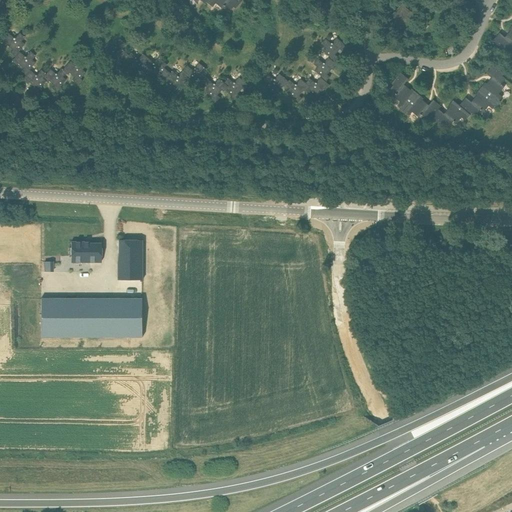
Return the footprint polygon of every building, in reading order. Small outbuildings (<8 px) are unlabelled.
[(0,0),(0,11),(0,12),(0,14),(5,18),(13,9),(7,4),(9,0),(0,0)] [(208,0),(207,2),(213,7),(216,3),(223,8),(225,6),(224,6),(225,4),(231,10),(234,7),(236,8),(243,0),(208,0)] [(327,0),(318,0),(316,3),(322,8),(317,14),(322,19),(326,14),(329,17),(335,11),(337,12),(341,7),(335,2),(333,5),(327,0)] [(402,3),(390,17),(386,21),(401,36),(407,29),(404,26),(409,21),(412,24),(418,17),(402,3)] [(511,26),(509,29),(511,31),(506,37),(500,32),(493,41),(504,49),(506,47),(509,50),(511,46),(511,26)] [(15,57),(19,52),(18,51),(24,44),(21,41),(24,37),(19,33),(14,39),(8,33),(0,43),(5,47),(7,45),(12,50),(10,53),(15,57)] [(124,60),(125,59),(128,55),(122,49),(126,44),(119,38),(113,45),(108,41),(104,46),(111,53),(110,54),(114,59),(116,57),(114,55),(116,53),(124,60)] [(330,57),(329,58),(334,62),(338,57),(336,55),(340,50),(342,51),(346,46),(337,38),(332,44),(326,39),(322,44),(326,47),(323,51),(330,57)] [(26,76),(30,70),(29,70),(35,63),(32,60),(35,56),(30,51),(25,57),(19,52),(15,57),(11,61),(16,66),(18,64),(23,69),(21,71),(26,76)] [(125,59),(130,63),(123,70),(128,75),(135,67),(138,69),(137,69),(141,72),(143,70),(139,67),(148,57),(143,53),(138,58),(131,52),(128,55),(125,59)] [(153,62),(148,57),(139,67),(143,70),(145,72),(146,70),(153,76),(155,74),(158,77),(160,75),(165,79),(170,73),(164,67),(167,64),(159,57),(153,62)] [(321,77),(326,82),(330,77),(327,75),(332,69),(334,71),(338,66),(334,62),(329,58),(324,64),(318,59),(313,64),(317,67),(314,70),(321,77)] [(68,75),(69,73),(74,78),(72,80),(78,86),(83,81),(81,79),(86,73),(83,70),(87,65),(82,60),(77,66),(71,61),(63,70),(62,70),(66,73),(68,75)] [(187,65),(183,70),(192,78),(189,81),(189,82),(192,84),(195,80),(194,80),(196,78),(204,84),(208,79),(202,73),(206,68),(199,62),(193,70),(187,65)] [(486,82),(481,88),(499,104),(501,101),(499,100),(502,97),(499,94),(505,87),(503,86),(502,87),(500,86),(506,78),(503,76),(504,74),(494,65),(487,73),(492,77),(487,83),(486,82)] [(42,78),(46,82),(47,83),(49,81),(54,86),(52,89),(57,93),(61,88),(60,87),(66,80),(63,77),(66,73),(62,70),(63,70),(61,68),(56,74),(50,69),(46,74),(42,78)] [(30,70),(26,76),(22,80),(27,84),(29,82),(34,87),(32,90),(37,94),(41,89),(40,88),(46,82),(42,78),(46,74),(41,70),(36,76),(30,70)] [(172,70),(170,73),(165,79),(168,82),(162,88),(168,93),(173,88),(175,90),(178,87),(180,89),(186,82),(188,84),(189,82),(189,81),(192,78),(183,70),(178,75),(172,70)] [(289,82),(288,81),(279,73),(274,79),(268,74),(264,80),(269,84),(266,87),(272,92),(270,95),(275,99),(280,93),(278,91),(282,85),(284,87),(285,85),(289,82)] [(400,110),(402,112),(418,93),(412,88),(410,90),(404,85),(409,79),(401,73),(392,83),(394,85),(391,88),(396,93),(394,96),(401,102),(397,106),(401,109),(400,110)] [(225,90),(226,90),(232,96),(231,97),(236,102),(241,96),(238,94),(243,89),(244,90),(249,85),(240,77),(235,83),(229,78),(225,82),(224,83),(228,86),(225,90)] [(310,78),(306,83),(310,87),(307,91),(313,96),(312,98),(317,102),(322,97),(319,95),(324,89),(325,91),(330,85),(326,82),(321,77),(315,83),(310,78)] [(224,91),(226,90),(225,90),(228,86),(224,83),(225,82),(220,78),(214,84),(208,79),(204,84),(208,88),(205,91),(212,97),(211,98),(216,103),(221,98),(218,95),(222,90),(224,91)] [(290,80),(288,81),(289,82),(285,85),(289,88),(286,92),(293,98),(292,99),(297,103),(302,98),(299,96),(304,91),(305,92),(307,91),(310,87),(306,83),(301,79),(295,85),(290,80)] [(460,106),(470,114),(472,112),(476,115),(480,110),(483,112),(489,106),(493,109),(496,105),(497,106),(499,104),(481,88),(476,94),(477,95),(471,102),(466,98),(460,106)] [(418,93),(402,112),(405,114),(406,112),(409,115),(412,112),(419,117),(422,114),(427,119),(430,116),(432,117),(439,109),(442,106),(434,99),(429,105),(423,100),(424,98),(418,93)] [(445,113),(439,109),(432,117),(443,126),(445,124),(449,127),(453,121),(456,124),(462,117),(465,120),(470,114),(460,106),(453,100),(448,106),(450,107),(445,113)] [(143,240),(119,240),(119,280),(143,280),(143,240)] [(71,242),(71,247),(69,247),(69,256),(71,256),(71,262),(101,262),(101,243),(83,243),(83,242),(71,242)] [(143,298),(41,298),(41,337),(143,337),(143,298)]
